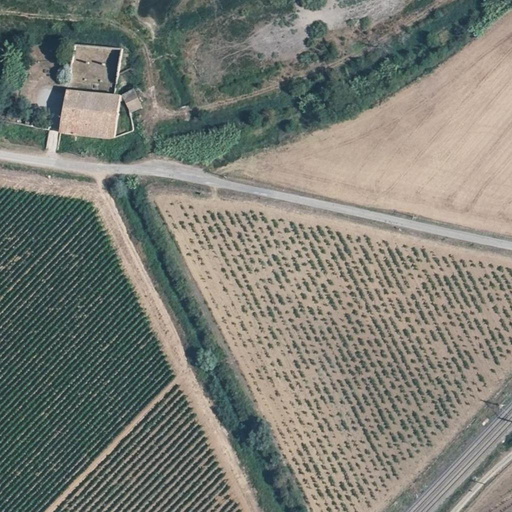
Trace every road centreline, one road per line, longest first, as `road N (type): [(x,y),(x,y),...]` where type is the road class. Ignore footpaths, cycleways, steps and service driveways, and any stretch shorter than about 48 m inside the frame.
road 1 (unclassified): [(0,154),(184,174),(511,246)]
road 2 (track): [(50,511),(194,363),(122,235),(101,168)]
road 3 (track): [(152,170),(319,109),(433,52),(507,0)]
